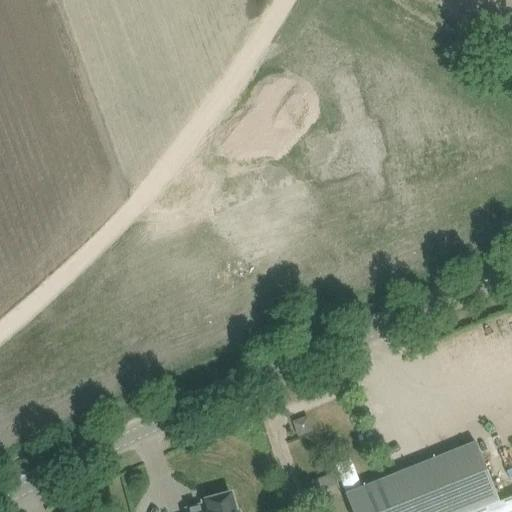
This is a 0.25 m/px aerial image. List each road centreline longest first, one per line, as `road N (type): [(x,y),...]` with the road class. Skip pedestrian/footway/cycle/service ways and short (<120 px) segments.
road 1 (tertiary): [(511,276),(225,391),(0,501)]
road 2 (track): [(281,0),(240,72),(130,213),(0,336)]
